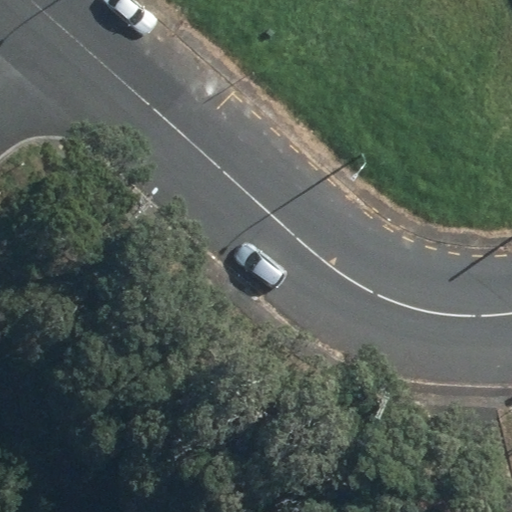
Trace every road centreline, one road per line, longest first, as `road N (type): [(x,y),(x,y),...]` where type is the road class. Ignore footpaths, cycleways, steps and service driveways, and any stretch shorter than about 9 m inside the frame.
road 1 (residential): [(35,0),(311,252),(412,312)]
road 2 (residential): [(412,312),(410,511)]
